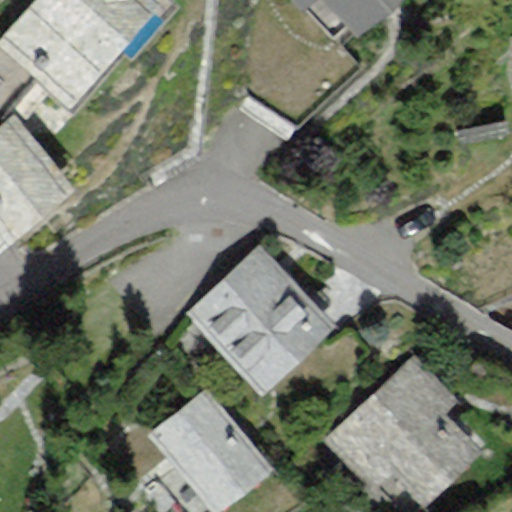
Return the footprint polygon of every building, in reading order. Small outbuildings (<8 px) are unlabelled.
[(160,0),(61,0),(21,45),(92,108),(176,14),(160,0)] [(290,0),(260,0),(259,3),(259,108),(307,137),(373,69),(290,0)] [(312,0),(325,14),(337,0),(350,0),(383,39),(426,0),(312,0)] [(36,115),(0,142),(0,200),(27,235),(91,185),(36,115)] [(270,244),(200,318),(283,395),(353,321),(270,244)] [(426,363),(342,442),(393,495),(413,474),(444,503),(496,457),(460,420),(473,410),(426,363)] [(222,393),(166,437),(224,511),(225,511),(281,469),(222,393)] [(0,501),(17,491),(0,468),(0,501)]
